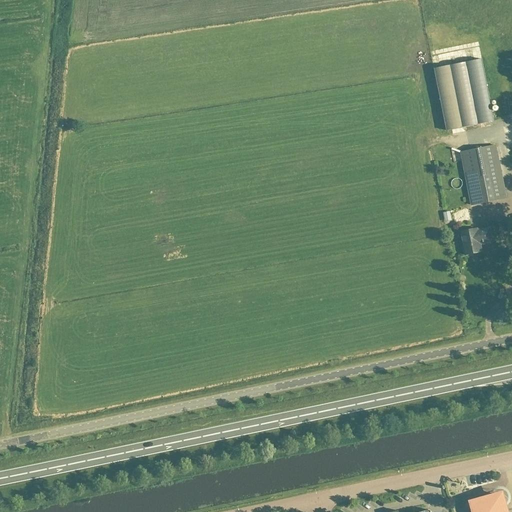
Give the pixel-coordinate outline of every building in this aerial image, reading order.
[(493,121),(480,60),(434,69),(446,130),(493,121)] [(470,207),(505,200),(495,147),(460,154),(470,207)] [(438,215),(440,224),(448,222),(446,213),(438,215)] [(492,244),(489,229),(477,232),(476,230),(460,233),(462,246),(461,248),(462,254),(464,255),(464,257),(481,254),(480,246),(492,244)] [(469,503),(471,511),(506,511),(504,501),(502,500),(502,499),(502,498),(501,497),(500,496),(499,496),(498,496),(497,497),(495,496),(469,503)]
